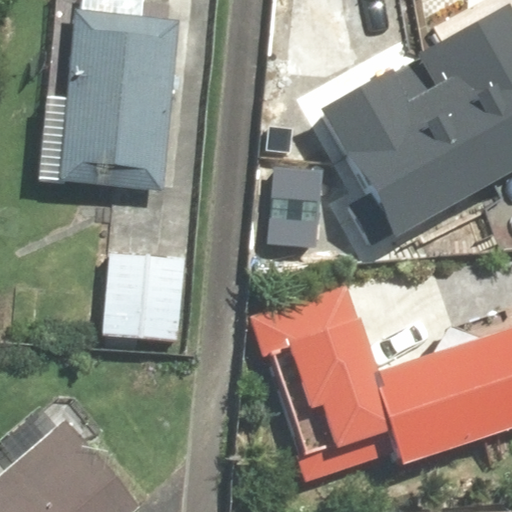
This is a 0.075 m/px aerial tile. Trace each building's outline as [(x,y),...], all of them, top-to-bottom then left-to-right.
[(331,113),(306,127),(377,254),(511,179),(511,28),(506,17),(483,29),(467,2),(415,31),(427,54),(381,79),(370,59),(317,88),(331,113)] [(170,25),(64,16),(49,190),(156,199),(170,25)] [(177,265),(98,261),(93,369),(172,373),(177,265)] [(511,333),(357,383),(386,471),(511,430),(511,333)] [(126,511),(55,428),(0,474),(0,511),(126,511)]
